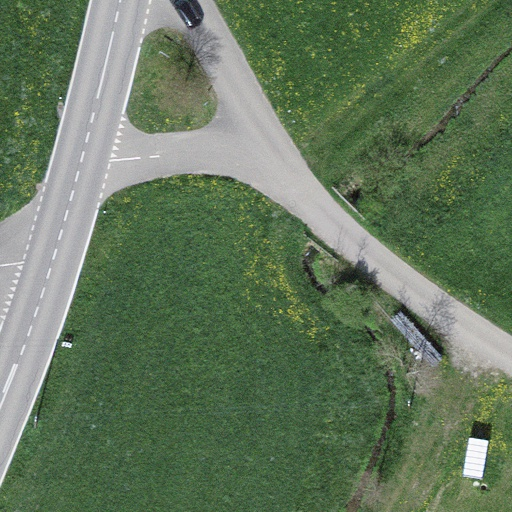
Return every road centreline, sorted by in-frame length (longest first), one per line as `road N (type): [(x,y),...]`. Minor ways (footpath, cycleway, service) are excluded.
road 1 (unclassified): [(264,150),(375,261),(511,354)]
road 2 (secondary): [(0,398),(82,161)]
road 3 (unclassified): [(264,150),(82,161)]
road 4 (unclassified): [(185,0),(222,56),(264,150)]
road 5 (secondary): [(82,161),(120,0)]
